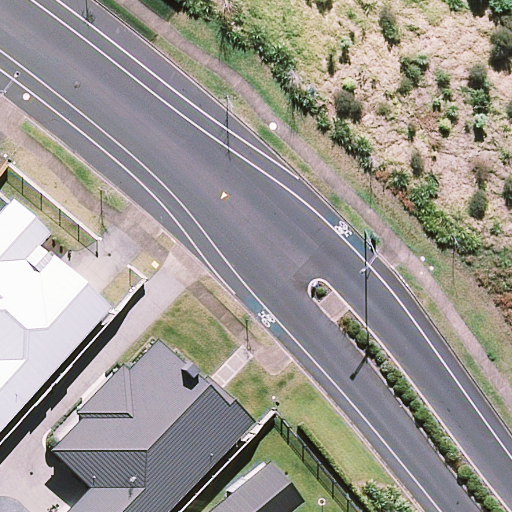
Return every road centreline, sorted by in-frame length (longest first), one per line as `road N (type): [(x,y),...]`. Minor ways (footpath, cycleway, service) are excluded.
road 1 (residential): [(211,179),(353,278),(511,480)]
road 2 (residential): [(464,511),(295,317),(211,179)]
road 3 (residential): [(0,16),(211,179)]
